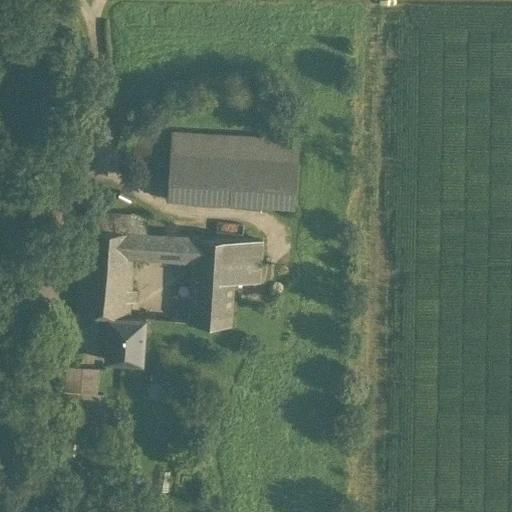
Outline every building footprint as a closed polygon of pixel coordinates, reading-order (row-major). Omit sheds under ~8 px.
[(152,122),(137,121),(134,157),(151,158),(152,122)] [(172,133),(168,198),(295,206),(299,142),(172,133)] [(41,210),(5,205),(3,224),(18,226),(17,249),(37,250),(41,210)] [(137,230),(148,231),(149,215),(87,210),(86,226),(137,230)] [(18,226),(3,224),(0,256),(0,261),(16,263),(17,249),(18,226)] [(81,277),(133,281),(135,254),(137,230),(86,226),(81,277)] [(148,231),(137,230),(135,254),(194,259),(189,320),(231,324),(233,301),(238,239),(148,231)] [(255,240),(238,239),(233,301),(247,302),(252,303),(255,240)] [(37,250),(17,249),(16,263),(36,266),(37,250)] [(78,312),(109,314),(130,316),(133,281),(81,277),(78,312)] [(247,302),(233,301),(231,324),(245,326),(247,302)] [(130,316),(109,314),(105,359),(143,362),(147,317),(130,316)] [(99,368),(69,365),(66,391),(69,391),(66,417),(102,420),(104,393),(97,393),(99,368)] [(88,487),(59,486),(59,504),(88,505),(88,487)]
